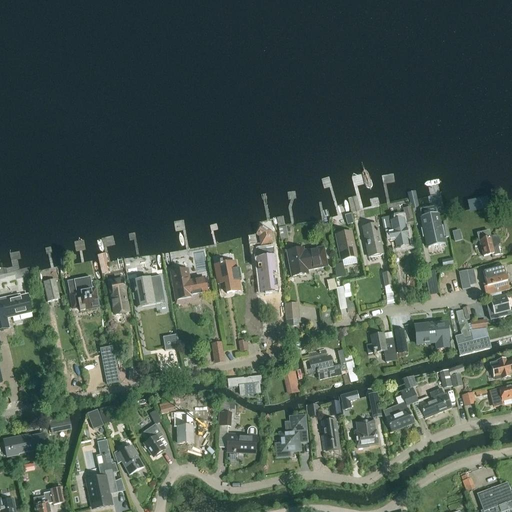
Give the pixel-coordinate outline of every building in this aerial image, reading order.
[(352,214),(361,212),(356,197),(348,199),(352,214)] [(442,228),(440,228),(435,207),(420,210),(424,230),(422,230),(424,239),(426,239),(428,247),(443,244),(442,239),(444,239),(442,228)] [(408,226),(414,225),(410,208),(403,209),(406,221),(408,226)] [(276,218),(280,241),(288,240),(286,227),(284,227),(283,217),(276,218)] [(384,232),(388,231),(390,243),(395,242),(403,241),(403,240),(407,239),(403,218),(391,221),(390,217),(381,219),(384,232)] [(383,255),(381,246),(377,226),(363,228),(369,258),(383,255)] [(459,230),(453,232),(455,242),(461,240),(459,230)] [(489,231),(485,232),(476,234),(478,241),(480,241),(484,257),(494,254),(493,248),(495,248),(496,247),(497,247),(498,246),(499,244),(499,243),(499,241),(499,240),(498,239),(497,238),(496,238),(495,238),(494,238),(491,238),(489,231)] [(342,261),(356,258),(353,243),(352,243),(350,233),(338,235),(340,246),(339,246),(342,261)] [(323,247),(304,251),(304,249),(287,252),(291,277),(309,274),(308,271),(327,268),(323,247)] [(263,294),(278,293),(276,281),(272,281),(271,274),(276,274),(274,256),(273,248),(265,249),(266,257),(259,258),(256,258),(260,295),(263,294)] [(97,256),(102,274),(108,272),(107,267),(108,267),(105,254),(97,256)] [(452,259),(441,261),(442,269),(453,266),(452,259)] [(238,281),(241,281),(239,269),(236,270),(235,262),(222,265),(221,262),(220,263),(220,265),(215,266),(218,285),(225,284),(227,294),(240,292),(238,281)] [(345,277),(342,264),(335,265),(335,279),(345,277)] [(483,273),(486,284),(483,285),(486,296),(510,290),(504,267),(483,273)] [(473,270),(467,271),(470,286),(476,285),(473,270)] [(187,271),(172,274),(177,304),(202,299),(201,295),(206,294),(204,279),(189,282),(187,271)] [(424,273),(428,292),(438,290),(434,271),(424,273)] [(467,271),(458,273),(462,290),(470,289),(470,286),(467,271)] [(153,297),(149,279),(148,272),(131,275),(136,300),(153,297)] [(382,274),(384,287),(392,286),(390,273),(382,274)] [(115,315),(128,312),(124,293),(125,293),(123,279),(110,282),(110,285),(110,286),(115,315)] [(327,281),(329,292),(336,290),(334,280),(327,281)] [(48,303),(58,300),(53,281),(43,283),(48,303)] [(85,310),(98,308),(95,290),(93,291),(92,285),(76,288),(76,291),(73,291),(73,294),(70,295),(72,310),(79,308),(80,312),(85,311),(85,310)] [(0,300),(0,332),(9,330),(7,319),(12,318),(32,313),(28,296),(20,298),(20,296),(5,299),(6,301),(2,302),(2,300),(0,300)] [(511,316),(505,297),(490,301),(492,308),(487,310),(491,321),(511,316)] [(297,304),(286,305),(287,321),(298,320),(299,320),(297,304)] [(468,307),(463,309),(466,322),(467,325),(468,325),(467,321),(472,320),(468,307)] [(456,313),(463,340),(472,338),(470,329),(471,329),(471,331),(472,331),(470,326),(468,325),(467,325),(466,322),(463,309),(461,309),(462,311),(456,313)] [(471,325),(468,325),(470,326),(472,331),(487,329),(486,321),(470,323),(471,325)] [(448,343),(446,324),(415,327),(417,346),(436,344),(436,351),(449,350),(448,343)] [(403,330),(394,332),(398,354),(408,352),(403,330)] [(386,363),(397,361),(393,339),(385,341),(384,334),(370,337),(372,345),(366,346),(368,355),(384,352),(386,363)] [(177,335),(163,338),(165,352),(179,349),(177,335)] [(248,351),(246,341),(238,342),(240,353),(248,351)] [(485,341),(458,347),(460,356),(487,350),(485,341)] [(222,342),(212,343),(214,353),(223,352),(222,342)] [(305,378),(317,375),(319,381),(342,376),(340,367),(333,369),(330,357),(327,358),(325,350),(308,354),(309,356),(302,358),(301,355),(300,356),(305,378)] [(357,382),(351,356),(344,358),(350,383),(357,382)] [(495,381),(502,379),(503,380),(510,378),(509,374),(511,373),(511,362),(506,364),(505,359),(497,361),(497,363),(491,365),(495,381)] [(462,366),(449,370),(453,389),(462,387),(460,374),(464,373),(464,372),(462,366)] [(295,372),(283,374),(287,396),(300,393),(295,372)] [(439,374),(443,390),(452,388),(449,372),(439,374)] [(262,385),(261,377),(227,381),(228,389),(240,387),(240,396),(260,394),(259,385),(262,385)] [(406,390),(417,387),(413,377),(402,380),(406,390)] [(511,398),(511,386),(491,391),(494,407),(500,405),(499,402),(511,398)] [(412,389),(406,391),(412,405),(417,402),(412,389)] [(430,394),(430,396),(432,401),(429,402),(429,400),(419,404),(425,420),(452,409),(446,395),(444,396),(441,389),(430,394)] [(383,412),(392,434),(399,431),(399,429),(413,423),(407,407),(412,405),(406,391),(401,393),(405,403),(383,412)] [(359,399),(358,396),(357,392),(347,394),(340,396),(344,411),(348,410),(347,403),(349,402),(359,399)] [(368,395),(372,419),(381,417),(377,394),(368,395)] [(462,396),(464,407),(475,405),(473,394),(462,396)] [(329,403),(330,416),(341,415),(340,401),(329,403)] [(159,406),(161,415),(175,412),(173,402),(159,406)] [(230,404),(220,403),(218,426),(230,427),(232,414),(229,413),(230,404)] [(319,416),(318,405),(307,406),(308,417),(319,416)] [(97,411),(87,415),(90,423),(94,421),(98,429),(103,427),(97,411)] [(104,425),(112,422),(107,411),(99,413),(100,415),(104,425)] [(150,428),(143,433),(149,441),(144,444),(147,448),(154,459),(166,451),(164,448),(158,439),(163,436),(155,425),(162,422),(156,411),(150,415),(155,425),(150,428)] [(276,445),(277,457),(289,456),(289,452),(300,451),(299,443),(307,442),(304,416),(289,417),(289,423),(284,423),(285,434),(279,434),(280,445),(276,445)] [(49,422),(52,434),(71,430),(69,418),(49,422)] [(178,445),(192,444),(192,427),(190,427),(190,420),(182,420),(182,428),(178,428),(178,445)] [(354,433),(357,448),(357,450),(365,449),(364,447),(378,445),(376,432),(375,432),(374,422),(356,424),(357,433),(354,433)] [(321,436),(322,448),(323,451),(339,449),(335,423),(322,425),(324,436),(321,436)] [(247,432),(247,436),(227,435),(227,453),(239,453),(239,455),(239,453),(245,453),(245,454),(255,455),(256,432),(255,430),(253,428),(250,428),(248,429),(247,432)] [(46,449),(46,448),(44,435),(25,439),(25,437),(4,441),(7,458),(19,455),(19,454),(46,449)] [(144,468),(133,448),(132,446),(120,453),(124,460),(123,461),(126,467),(125,468),(129,476),(144,468)] [(33,464),(24,466),(25,473),(34,471),(33,464)] [(104,478),(87,481),(93,510),(110,506),(106,486),(115,484),(112,469),(103,471),(104,478)] [(461,477),(467,492),(474,489),(469,474),(461,477)] [(482,511),(502,511),(511,508),(511,496),(507,484),(478,496),(484,511),(482,511)] [(44,494),(44,497),(34,499),(35,505),(34,505),(35,511),(49,511),(48,505),(53,504),(54,506),(64,504),(62,489),(51,491),(51,493),(44,494)] [(0,499),(0,511),(14,511),(12,500),(2,502),(2,499),(0,499)]
